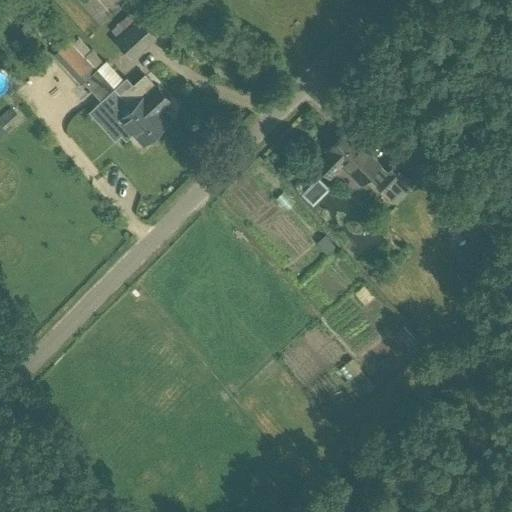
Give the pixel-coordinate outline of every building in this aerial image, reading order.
[(20,0),(16,0),(12,8),(21,13),(27,3),(20,0)] [(136,21),(127,12),(108,29),(117,39),(136,21)] [(115,41),(132,60),(157,37),(139,18),(136,21),(117,39),(115,41)] [(19,30),(27,39),(34,32),(26,24),(19,30)] [(60,51),(87,80),(81,85),(90,94),(104,81),(68,42),(60,51)] [(127,77),(116,87),(155,132),(167,122),(158,112),(170,101),(157,86),(144,73),(133,83),(127,77)] [(106,107),(94,118),(114,138),(120,133),(125,139),(132,133),(142,144),(155,132),(116,87),(100,101),(106,107)] [(10,108),(0,118),(0,125),(4,129),(18,115),(10,108)] [(385,172),(346,131),(329,148),(330,149),(317,162),(328,174),(340,162),(360,183),(366,177),(391,203),(413,182),(395,163),(385,172)] [(429,182),(439,172),(421,153),(410,164),(429,182)] [(329,188),(318,177),(301,194),(312,205),(329,188)] [(278,187),(267,194),(276,208),(287,201),(278,187)] [(511,202),(497,218),(510,231),(511,228),(511,202)] [(473,239),(461,250),(480,271),(508,246),(477,211),(475,214),(461,226),(473,239)]
